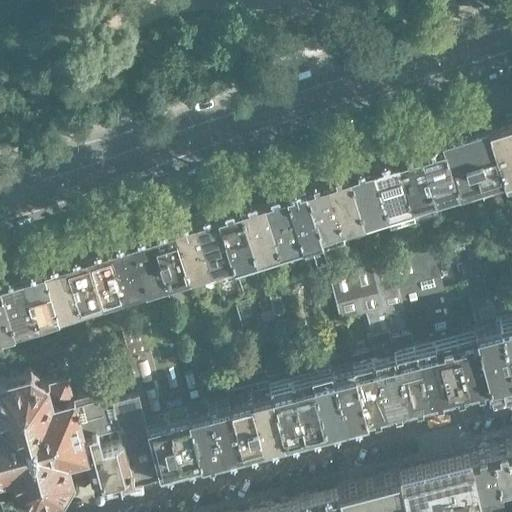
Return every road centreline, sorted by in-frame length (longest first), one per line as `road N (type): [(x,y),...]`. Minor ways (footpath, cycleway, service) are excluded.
road 1 (tertiary): [(0,228),(197,155),(511,55)]
road 2 (tertiary): [(511,18),(0,181)]
road 3 (residential): [(511,399),(81,511)]
